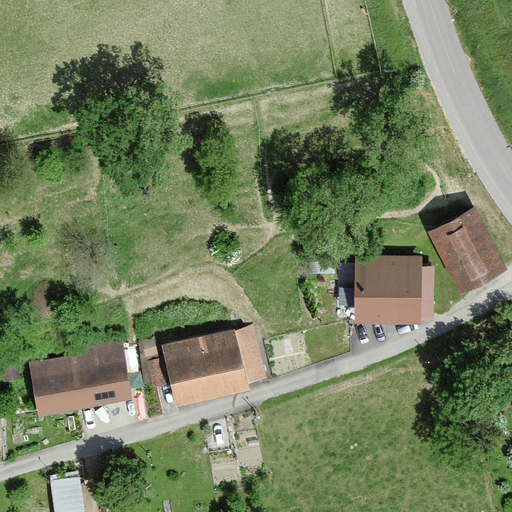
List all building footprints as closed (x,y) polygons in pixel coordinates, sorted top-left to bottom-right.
[(475,201),(430,224),(462,289),(508,266),(475,201)] [(419,255),(353,256),(354,320),(420,319),(419,255)] [(238,324),(163,339),(175,402),(250,388),(238,324)] [(73,350),(28,358),(39,411),(131,393),(120,336),(72,346),(73,350)] [(85,511),(79,474),(51,478),(56,511),(85,511)]
